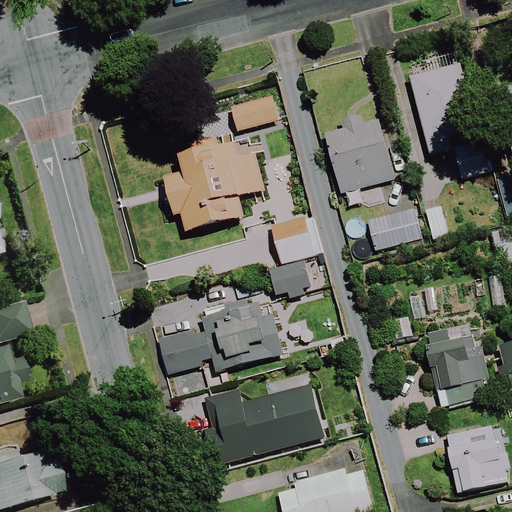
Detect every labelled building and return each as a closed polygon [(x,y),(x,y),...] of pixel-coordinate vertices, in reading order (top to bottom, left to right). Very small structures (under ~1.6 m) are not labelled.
[(460,69),(408,81),(430,179),(482,167),(460,69)] [(511,91),(497,95),(511,157),(511,91)] [(396,184),(381,125),(327,139),(343,198),(396,184)] [(256,199),(244,148),(181,163),(185,178),(167,182),(181,239),(247,223),(242,203),(256,199)] [(511,181),(498,186),(510,221),(511,220),(511,181)] [(444,208),(425,213),(431,242),(451,238),(444,208)] [(416,214),(369,227),(377,255),(424,243),(416,214)] [(316,260),(307,221),(273,229),(282,268),(316,260)] [(313,296),(307,268),(272,275),(278,303),(313,296)] [(500,278),(487,280),(492,311),(505,309),(500,278)] [(206,333),(161,345),(173,389),(194,384),(286,359),(271,304),(204,322),(206,333)] [(0,346),(29,339),(20,308),(0,313),(0,346)] [(309,341),(304,322),(290,326),(296,345),(309,341)] [(447,410),(479,404),(476,386),(485,385),(477,342),(429,351),(437,394),(444,392),(447,410)] [(511,348),(501,351),(509,392),(511,391),(511,348)] [(0,408),(15,405),(9,383),(19,381),(11,351),(0,353),(0,408)] [(205,403),(212,431),(204,433),(209,453),(217,450),(222,470),(327,442),(313,389),(245,406),(242,393),(205,403)] [(496,430),(447,439),(458,497),(508,488),(496,430)] [(0,511),(8,511),(56,501),(44,452),(0,463),(0,511)] [(348,478),(346,473),(294,487),(296,492),(279,497),(283,511),(373,511),(363,474),(348,478)]
